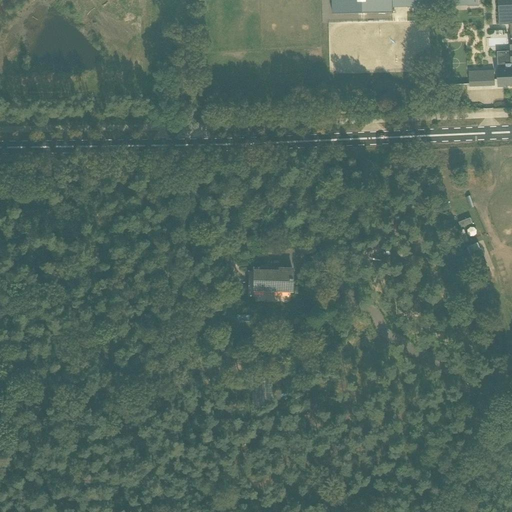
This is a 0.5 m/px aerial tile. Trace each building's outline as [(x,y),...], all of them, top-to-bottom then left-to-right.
[(468,0),(468,5),(478,5),(478,0),(332,0),(333,14),(393,13),(392,4),(448,3),(448,5),(458,5),(458,0),(468,0)] [(499,70),(498,70),(498,86),(511,85),(511,0),(498,0),(500,24),(510,24),(511,52),(498,52),(499,70)] [(469,86),(494,85),(494,70),(493,70),(493,71),(479,72),(479,71),(468,71),(469,86)] [(480,250),(477,243),(469,246),(471,253),(480,250)] [(253,271),(253,290),(291,292),(292,269),(278,269),(278,271),(253,271)] [(490,272),(481,275),(484,284),(493,280),(490,272)] [(208,313),(209,325),(222,324),(221,313),(208,313)]
